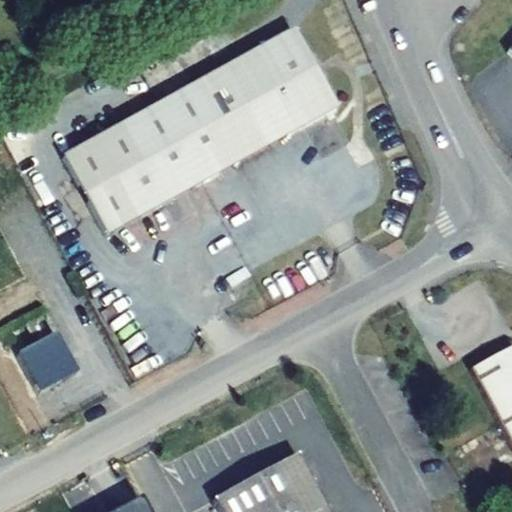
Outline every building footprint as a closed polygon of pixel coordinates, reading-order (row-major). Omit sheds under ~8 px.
[(156,52),(170,74),(212,48),(198,26),(156,52)] [(310,65),(292,32),(224,70),(212,76),(207,79),(193,87),(61,159),(105,239),(337,112),(319,80),(310,65)] [(319,60),(310,65),(319,80),(328,76),(319,60)] [(207,68),(212,76),(224,70),(220,61),(207,68)] [(189,78),(193,87),(207,79),(203,70),(189,78)] [(19,185),(0,195),(0,227),(8,242),(14,239),(35,276),(61,262),(19,185)] [(0,288),(25,275),(8,242),(0,227),(0,288)] [(76,376),(55,337),(16,358),(37,397),(76,376)] [(511,349),(469,373),(511,452),(511,349)] [(326,511),(297,457),(211,503),(216,511),(326,511)] [(129,506),(117,511),(153,511),(146,498),(129,506)]
